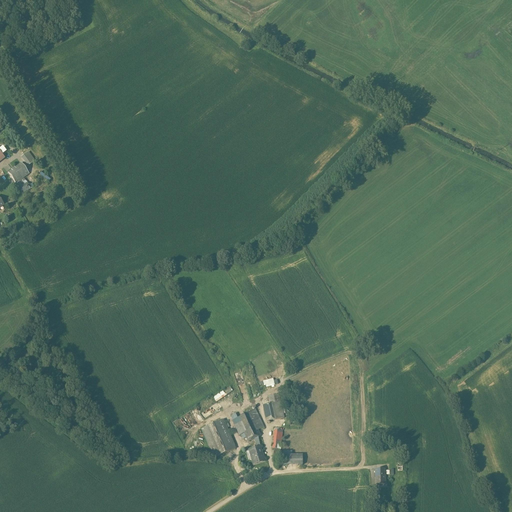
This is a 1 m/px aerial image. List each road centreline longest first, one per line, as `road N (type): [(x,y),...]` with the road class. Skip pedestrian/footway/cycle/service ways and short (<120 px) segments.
road 1 (track): [(239,439),(228,411),(366,346),(485,239),(511,171)]
road 2 (track): [(233,409),(232,383),(156,265),(83,204)]
